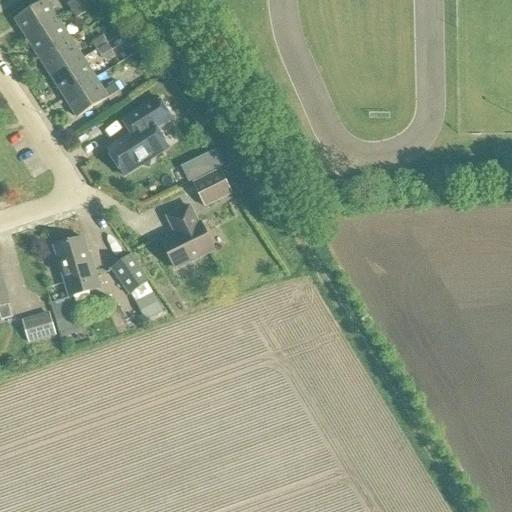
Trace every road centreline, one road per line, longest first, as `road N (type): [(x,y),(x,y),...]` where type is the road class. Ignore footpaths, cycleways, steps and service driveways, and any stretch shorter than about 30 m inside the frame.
road 1 (track): [(457,511),(144,0)]
road 2 (residential): [(0,220),(60,197),(62,176),(0,78)]
